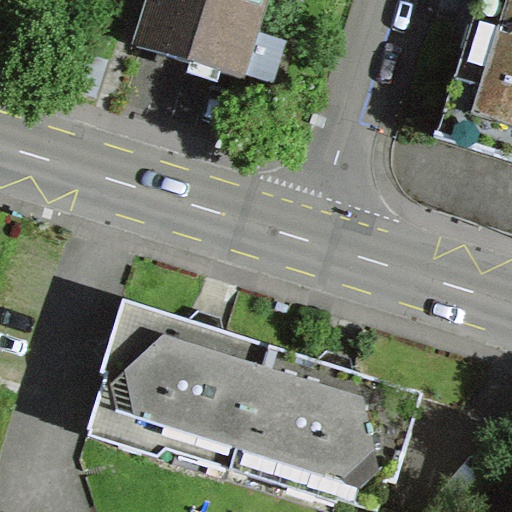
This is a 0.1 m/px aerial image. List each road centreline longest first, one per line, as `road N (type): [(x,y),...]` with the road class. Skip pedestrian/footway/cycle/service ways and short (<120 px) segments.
road 1 (secondary): [(313,239),(0,143)]
road 2 (residential): [(395,0),(355,150),(313,239)]
road 3 (secondary): [(511,301),(313,239)]
